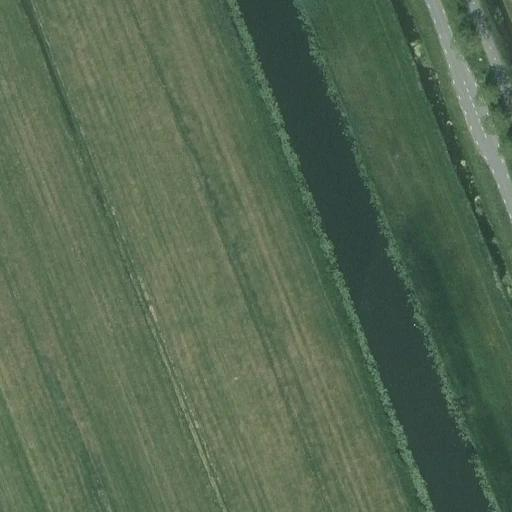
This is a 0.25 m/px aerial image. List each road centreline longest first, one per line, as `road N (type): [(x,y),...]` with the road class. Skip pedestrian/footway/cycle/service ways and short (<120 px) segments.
road 1 (track): [(511,358),(371,0)]
road 2 (unclassified): [(511,217),(426,0)]
